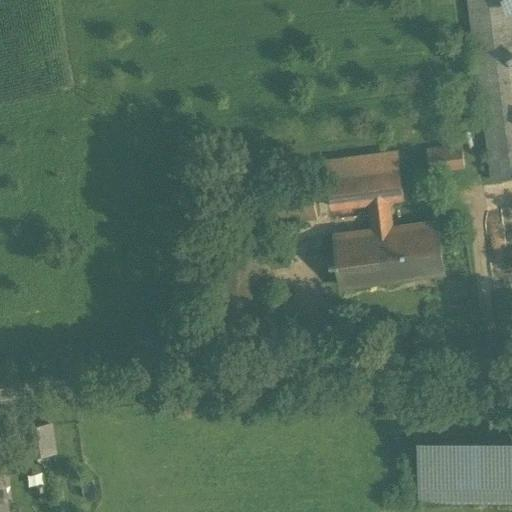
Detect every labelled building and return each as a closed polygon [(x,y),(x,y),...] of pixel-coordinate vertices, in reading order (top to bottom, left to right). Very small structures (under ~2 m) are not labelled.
[(511,29),(508,0),(468,0),(484,118),(488,149),(492,180),(511,177),(511,29)] [(484,118),(471,119),(475,150),(488,149),(484,118)] [(461,144),(426,149),(429,171),(464,167),(461,144)] [(398,166),(327,175),(331,207),(369,202),(373,230),(391,227),(387,199),(403,197),(398,166)] [(312,182),(247,191),(251,224),(316,216),(312,182)] [(247,191),(227,193),(232,227),(251,224),(247,191)] [(391,227),(373,230),(380,280),(443,272),(436,221),(391,227)] [(373,230),(335,235),(341,286),(380,280),(373,230)] [(266,251),(212,248),(207,330),(261,333),(266,251)] [(58,421),(43,422),(44,451),(59,451),(58,421)] [(511,441),(419,441),(420,484),(419,490),(419,499),(511,499),(511,441)]
